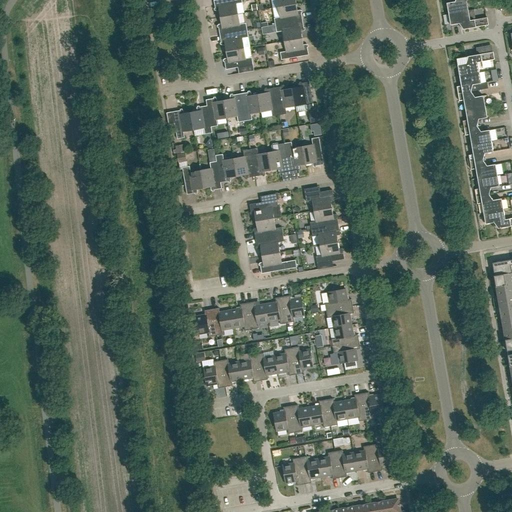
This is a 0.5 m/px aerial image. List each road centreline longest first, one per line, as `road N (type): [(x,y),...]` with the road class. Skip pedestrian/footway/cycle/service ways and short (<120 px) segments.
road 1 (residential): [(57,511),(2,38),(12,0)]
road 2 (residential): [(257,396),(374,376),(380,368),(360,267)]
road 3 (residential): [(360,267),(343,184),(333,177),(235,200)]
road 4 (residential): [(454,455),(422,273)]
road 5 (residential): [(416,239),(386,70)]
road 6 (residential): [(277,505),(440,476)]
